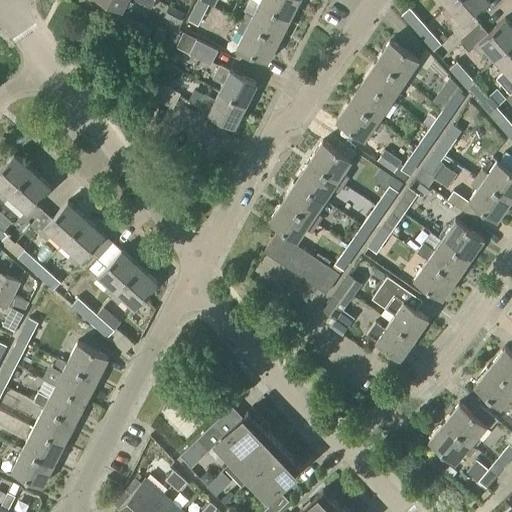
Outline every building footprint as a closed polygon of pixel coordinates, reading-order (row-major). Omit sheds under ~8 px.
[(154,0),(106,0),(123,8),(127,0),(138,0),(151,7),(154,0)] [(209,4),(201,0),(198,0),(188,20),(189,20),(198,25),(209,4)] [(295,8),(298,0),(260,0),(260,3),(290,18),(291,15),(293,17),(297,10),(295,8)] [(442,11),(454,0),(443,0),(448,4),(441,10),(442,11)] [(489,0),(454,0),(442,11),(448,18),(455,12),(465,23),(490,1),(489,0)] [(279,40),(290,18),(260,3),(253,15),(247,12),(242,21),(279,40)] [(103,19),(112,24),(132,33),(143,39),(149,26),(138,20),(109,6),(104,18),(103,19)] [(401,14),(417,33),(426,25),(410,6),(401,14)] [(496,59),(511,44),(511,25),(505,18),(489,33),(481,24),(461,42),(468,52),(474,47),(480,54),(486,48),(496,59)] [(268,61),(279,40),(242,21),(237,31),(244,34),(238,46),(268,61)] [(431,31),(426,25),(417,33),(433,51),(435,50),(440,57),(453,46),(447,39),(442,43),(436,37),(431,31)] [(211,64),(218,50),(185,32),(177,47),(211,64)] [(378,60),(406,79),(420,59),(391,40),(378,60)] [(511,44),(496,59),(505,69),(496,78),(510,95),(511,92),(511,44)] [(393,99),(406,79),(378,60),(364,80),(393,99)] [(473,79),(457,60),(448,68),(464,87),(473,79)] [(220,91),(246,104),(257,83),(231,69),(231,70),(219,64),(213,78),(223,84),(220,91)] [(151,95),(173,107),(180,93),(167,86),(175,71),(165,66),(157,81),(158,81),(151,95)] [(497,106),(473,79),(464,87),(488,114),(497,106)] [(393,99),(364,80),(351,100),(379,119),(380,118),(383,113),(389,117),(398,103),(393,99)] [(454,112),(465,96),(456,89),(445,105),(454,112)] [(235,125),(246,104),(220,91),(216,98),(205,93),(199,106),(209,111),(209,112),(235,125)] [(380,118),(379,119),(351,100),(337,120),(366,139),(374,127),(380,131),(385,123),(380,118)] [(445,105),(431,125),(441,131),(454,112),(445,105)] [(511,141),(511,140),(511,123),(497,106),(488,114),(511,141)] [(464,127),(455,120),(437,146),(446,153),(457,138),(466,144),(473,133),(477,127),(469,121),(464,127)] [(431,125),(417,144),(427,151),(441,131),(431,125)] [(310,160),(345,184),(350,176),(344,172),(352,159),(356,152),(340,141),(335,148),(324,140),(310,160)] [(427,151),(417,144),(400,169),(401,169),(397,174),(405,180),(409,175),(410,175),(427,151)] [(441,160),(446,153),(437,146),(422,168),(424,170),(419,177),(427,182),(432,175),(435,176),(445,163),(441,160)] [(394,172),(402,161),(385,149),(377,160),(394,172)] [(511,199),(511,197),(511,155),(506,151),(499,161),(497,160),(488,172),(481,167),(476,174),(511,199)] [(0,197),(4,201),(32,169),(14,153),(0,168),(0,186),(2,189),(0,190),(0,197)] [(339,192),(345,184),(310,160),(297,180),(325,199),(333,188),(339,192)] [(32,169),(4,201),(10,196),(27,211),(50,185),(32,169)] [(497,219),(511,199),(476,174),(470,183),(478,187),(470,200),(453,189),(447,199),(477,219),(483,210),(497,220),(498,219),(497,219)] [(317,212),(325,199),(297,180),(283,200),(318,223),(323,215),(317,212)] [(389,184),(376,204),(385,211),(399,191),(389,184)] [(395,207),(404,213),(418,193),(409,187),(395,207)] [(312,232),(318,223),(283,200),(270,221),(298,240),(306,227),(312,232)] [(63,243),(86,217),(67,201),(44,226),(39,233),(47,239),(52,233),(63,243)] [(376,204),(362,224),(371,230),(385,211),(376,204)] [(390,233),(404,213),(395,207),(381,227),(390,233)] [(86,217),(63,243),(73,252),(68,258),(76,265),(81,259),(104,233),(86,217)] [(442,239),(470,258),(484,239),(484,238),(456,219),(455,219),(456,220),(442,239)] [(357,250),(371,230),(362,224),(348,244),(357,250)] [(0,242),(8,250),(16,241),(0,226),(0,242)] [(376,253),(390,233),(381,227),(367,246),(368,247),(364,252),(371,257),(375,252),(376,253)] [(274,258),(287,238),(277,231),(264,251),(274,258)] [(284,265),(298,245),(287,238),(274,258),(284,265)] [(456,278),(470,258),(442,239),(435,249),(423,240),(417,251),(428,259),(429,259),(456,278)] [(35,274),(43,265),(25,249),(16,241),(8,250),(35,274)] [(334,264),(332,267),(340,273),(343,271),(357,250),(348,244),(334,264)] [(295,272),(308,252),(298,245),(284,265),(295,272)] [(111,296),(139,265),(121,249),(98,274),(109,284),(104,290),(111,296)] [(305,279),(319,259),(308,252),(295,272),(305,279)] [(315,286),(329,265),(319,259),(305,279),(315,286)] [(442,298),(456,278),(429,259),(428,259),(415,279),(442,298)] [(53,290),(61,281),(43,265),(35,274),(53,290)] [(119,303),(124,297),(134,307),(157,281),(139,265),(111,296),(119,303)] [(340,273),(332,267),(329,265),(315,286),(326,293),(340,273)] [(12,292),(15,293),(21,281),(0,270),(0,287),(3,281),(15,288),(12,292)] [(339,286),(353,296),(363,283),(349,273),(339,286)] [(0,303),(7,308),(9,305),(23,313),(29,302),(14,294),(15,293),(12,292),(15,288),(3,281),(0,287),(0,303)] [(337,319),(353,296),(339,286),(323,309),(337,319)] [(275,308),(281,299),(275,294),(269,304),(275,308)] [(388,320),(414,338),(428,318),(402,300),(402,299),(394,294),(385,307),(393,313),(388,320)] [(78,296),(71,305),(85,317),(92,309),(78,296)] [(64,326),(70,315),(49,303),(43,314),(64,326)] [(114,329),(92,309),(85,317),(107,338),(109,335),(124,349),(131,341),(116,327),(114,329)] [(17,338),(27,343),(38,322),(28,316),(17,338)] [(400,358),(414,338),(388,320),(383,326),(375,320),(366,334),(374,339),(400,358)] [(17,364),(27,343),(17,338),(7,359),(17,364)] [(70,353),(66,361),(96,377),(108,355),(77,339),(70,353)] [(511,351),(506,347),(491,366),(511,383),(511,351)] [(91,387),(96,377),(57,357),(53,366),(61,370),(55,383),(86,398),(90,399),(94,391),(91,387)] [(0,382),(6,386),(17,364),(7,359),(0,372),(0,382)] [(511,402),(508,399),(511,393),(511,383),(491,366),(488,368),(486,367),(481,373),(483,375),(475,384),(502,406),(507,411),(511,404),(511,402)] [(75,420),(86,398),(55,383),(48,396),(38,390),(33,401),(43,405),(44,404),(75,420)] [(473,412),(461,402),(445,421),(471,443),(487,424),(492,425),(499,416),(482,402),(473,412)] [(64,441),(75,420),(44,404),(43,405),(33,426),(64,441)] [(216,441),(234,460),(266,429),(248,410),(242,415),(237,420),(227,408),(214,420),(196,438),(207,450),(216,441)] [(477,447),(471,443),(445,421),(437,431),(435,429),(429,436),(430,438),(429,440),(456,462),(464,451),(470,456),(477,447)] [(53,463),(64,441),(33,426),(22,447),(53,463)] [(234,460),(251,478),(284,447),(266,429),(234,460)] [(511,444),(510,442),(494,461),(503,468),(511,456),(511,444)] [(42,484),(53,463),(22,447),(11,468),(42,484)] [(301,466),(284,447),(251,478),(268,496),(264,500),(275,511),(289,499),(278,488),(301,466)] [(486,488),(503,468),(494,461),(478,480),(486,488)] [(178,490),(187,480),(174,469),(165,479),(178,490)] [(222,471),(207,485),(216,494),(231,480),(222,471)] [(120,507),(125,511),(147,511),(165,492),(147,476),(142,482),(136,477),(126,488),(121,484),(109,497),(120,507)] [(336,511),(341,508),(323,489),(298,511),(336,511)] [(0,505),(2,507),(0,511),(12,511),(8,510),(15,495),(7,491),(0,505)] [(179,511),(183,508),(165,492),(147,511),(179,511)] [(203,511),(212,511),(217,507),(210,501),(202,511),(203,511)]
